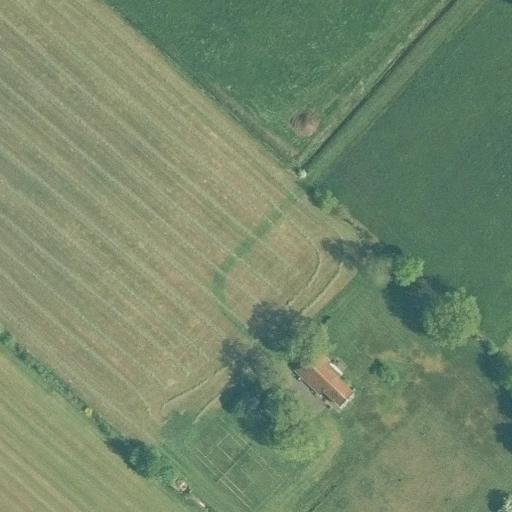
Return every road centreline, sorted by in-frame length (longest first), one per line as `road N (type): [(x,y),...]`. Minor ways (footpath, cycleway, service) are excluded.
road 1 (track): [(470,0),(301,186)]
road 2 (track): [(274,511),(335,451),(320,417)]
